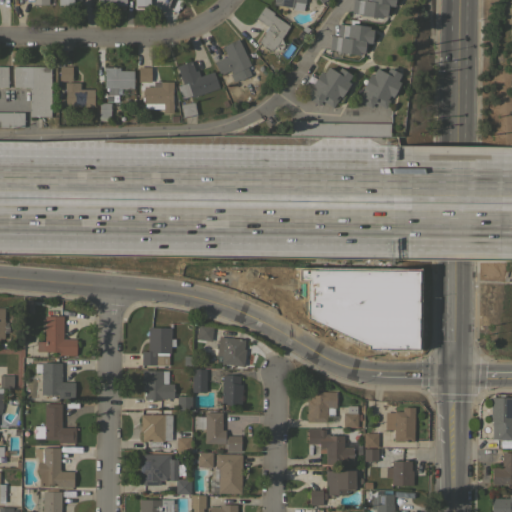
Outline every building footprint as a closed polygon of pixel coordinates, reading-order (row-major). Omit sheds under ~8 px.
[(272,4),(272,0),(304,0),(304,3),(303,3),(302,11),(292,9),(292,7),(272,4)] [(352,0),(395,0),(395,5),(389,5),(387,15),(381,15),(381,18),(360,15),(361,13),(351,12),(352,0)] [(276,44),(276,43),(271,51),(258,42),(267,26),(255,18),(263,6),(273,12),(272,14),(289,25),(276,44)] [(330,35),(336,36),(338,23),(348,25),(348,23),(350,23),(350,19),(357,20),(357,24),(368,26),(368,29),(372,29),(372,30),(374,30),(373,42),(366,41),(365,52),(358,51),(358,55),(338,52),(338,51),(328,49),(330,35)] [(250,64),(246,66),(250,75),(239,80),(238,79),(233,81),(232,80),(226,83),(224,77),(230,74),(229,74),(231,73),(230,70),(219,74),(213,61),(226,55),(221,46),(237,38),(250,64)] [(191,97),(191,95),(181,98),(176,86),(182,84),(176,66),(190,60),(194,70),(196,70),(199,76),(212,71),(218,87),(191,97)] [(29,87),(13,87),(13,66),(50,66),(50,116),(29,116),(29,87)] [(59,66),(71,66),(71,80),(59,80),(59,66)] [(150,67),(150,82),(137,81),(138,66),(150,67)] [(320,71),(323,73),(327,66),(336,72),(339,67),(350,75),(346,81),(349,83),(340,96),(339,96),(331,107),(321,100),(317,105),(305,97),(312,86),(311,85),(320,71)] [(119,67),(119,70),(132,70),(132,88),(116,88),(116,95),(107,95),(107,88),(103,88),(103,72),(103,67),(119,67)] [(373,102),(371,107),(357,100),(363,88),(362,88),(369,73),(372,75),(376,68),(385,73),(388,68),(399,73),(396,80),(399,82),(392,96),(390,96),(384,107),(373,102)] [(159,86),(159,81),(172,81),(172,89),(172,92),(171,92),(171,95),(173,95),(173,102),(172,102),(172,104),(173,104),(173,109),(172,109),(172,113),(162,113),(162,108),(144,108),(144,103),(143,103),(143,100),(142,100),(142,97),(143,97),(143,95),(141,95),(141,90),(143,90),(143,86),(159,86)] [(65,106),(65,91),(64,91),(64,82),(79,82),(79,88),(93,89),(93,106),(65,106)] [(193,101),(196,115),(182,118),(180,104),(193,101)] [(110,103),(110,118),(98,118),(98,103),(110,103)] [(0,112),(23,112),(23,127),(0,127),(0,112)] [(315,120),(315,122),(389,123),(389,136),(289,135),(289,120),(315,120)] [(62,339),(75,339),(75,355),(58,355),(58,351),(36,351),(36,341),(44,341),(44,315),(62,316),(62,339)] [(196,339),(197,324),(212,325),(210,340),(196,339)] [(170,328),(170,330),(171,330),(171,335),(170,335),(170,353),(168,353),(167,365),(140,364),(141,351),(147,351),(147,335),(146,335),(146,330),(147,330),(147,327),(170,328)] [(220,363),(221,357),(215,356),(218,336),(244,339),(243,349),(245,349),(243,366),(220,363)] [(61,382),(74,382),(73,398),(57,398),(57,395),(40,395),(40,372),(34,372),(34,363),(40,363),(40,362),(61,362),(61,382)] [(191,368),(205,369),(205,370),(206,370),(206,380),(205,380),(205,392),(190,392),(191,368)] [(167,383),(173,383),(173,398),(161,398),(161,399),(144,399),(144,389),(143,389),(143,382),(141,382),(141,369),(145,369),(145,370),(161,370),(167,370),(167,383)] [(0,375),(12,375),(12,387),(0,387),(0,375)] [(222,375),(239,376),(238,384),(241,384),(240,405),(220,404),(222,375)] [(306,421),(306,399),(309,399),(309,391),(335,391),(335,407),(333,407),(333,416),(326,416),(326,422),(306,421)] [(190,396),(190,409),(176,409),(176,396),(190,396)] [(511,439),(491,439),(491,422),(489,422),(490,397),(511,397),(511,439)] [(60,427),(74,427),(74,443),(57,443),(57,439),(43,439),(44,404),(60,404),(60,427)] [(342,413),(346,413),(346,405),(356,405),(356,412),(357,412),(357,414),(360,414),(360,420),(357,420),(357,427),(342,427),(342,413)] [(412,441),(392,441),(393,440),(384,439),(384,412),(393,412),(393,411),(401,411),(401,406),(413,407),(412,441)] [(221,430),(224,430),(224,436),(240,436),(240,451),(227,451),(227,440),(225,440),(225,443),(204,443),(204,428),(193,428),(193,416),(204,416),(204,412),(221,412),(221,430)] [(160,441),(160,448),(148,448),(148,441),(141,441),(141,431),(139,431),(140,414),(171,415),(170,440),(163,440),(163,441),(160,441)] [(343,447),(352,447),(352,461),(343,461),(343,464),(325,464),(325,454),(324,454),(324,447),(318,447),(318,443),(306,443),(307,428),(319,428),(319,429),(324,429),(324,434),(328,434),(328,435),(343,435),(343,447)] [(377,447),(363,447),(363,433),(377,433),(377,447)] [(190,437),(190,452),(189,452),(189,458),(185,458),(185,452),(175,452),(175,437),(190,437)] [(59,471),(72,471),(72,487),(56,487),(56,484),(52,484),(52,486),(38,486),(38,474),(37,474),(37,456),(33,456),(33,448),(41,448),(41,447),(59,447),(59,471)] [(363,461),(363,448),(377,448),(377,461),(363,461)] [(196,467),(196,452),(212,452),(211,467),(196,467)] [(501,452),(511,452),(511,484),(503,484),(491,484),(491,467),(501,467),(501,452)] [(169,454),(169,464),(176,464),(176,479),(190,479),(189,494),(175,493),(175,480),(159,480),(159,485),(142,485),(142,476),(139,476),(139,454),(169,454)] [(209,492),(209,480),(213,480),(213,468),(214,469),(214,454),(240,454),(240,493),(209,492)] [(385,467),(390,467),(390,465),(389,465),(389,462),(390,462),(390,461),(410,460),(410,470),(412,470),(412,485),(390,485),(390,477),(385,477),(385,467)] [(354,470),(354,488),(354,490),(347,490),(347,495),(327,495),(327,485),(325,485),(324,470),(354,470)] [(60,511),(42,511),(42,491),(46,491),(46,489),(57,489),(57,491),(60,491),(60,511)] [(370,497),(375,497),(375,494),(376,494),(377,489),(391,490),(391,494),(392,494),(392,510),(396,510),(396,511),(375,511),(375,509),(370,509),(370,497)] [(321,490),(322,504),(309,505),(309,490),(321,490)] [(204,495),(204,508),(202,508),(202,511),(192,511),(192,508),(190,508),(190,494),(204,495)] [(511,511),(490,511),(491,497),(508,498),(508,496),(511,496),(511,511)] [(138,511),(139,499),(172,499),(172,504),(168,504),(168,511),(138,511)]
